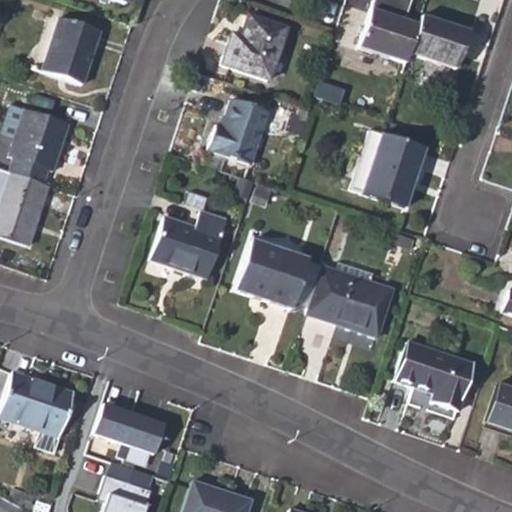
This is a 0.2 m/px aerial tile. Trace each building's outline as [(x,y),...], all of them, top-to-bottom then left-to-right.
[(356,49),(402,65),(406,56),(415,28),(403,24),(410,0),(409,0),(371,0),(368,12),(356,49)] [(218,67),(266,82),(283,30),(245,18),(239,39),(229,35),(218,67)] [(467,34),(419,18),(415,28),(406,56),(454,72),(467,34)] [(40,72),(80,85),(97,32),(56,19),(40,72)] [(206,151),(248,165),(265,113),(230,101),(220,129),(214,126),(206,151)] [(12,160),(7,173),(40,185),(46,171),(50,172),(66,126),(22,111),(6,158),(12,160)] [(347,191),(396,207),(405,180),(410,182),(420,150),(367,133),(347,191)] [(0,238),(25,247),(46,187),(40,185),(7,173),(5,173),(0,187),(0,238)] [(396,207),(401,209),(410,182),(405,180),(396,207)] [(148,262),(204,280),(223,222),(199,213),(194,229),(162,219),(148,262)] [(232,293),(289,311),(305,261),(249,242),(232,293)] [(371,275),(336,264),(333,272),(331,280),(366,292),(369,283),(371,275)] [(333,272),(319,267),(303,316),(374,339),(390,291),(369,283),(366,292),(331,280),(333,272)] [(500,312),(511,316),(511,288),(511,292),(506,291),(500,312)] [(428,405),(456,413),(472,365),(405,343),(393,381),(431,395),(428,405)] [(9,375),(0,401),(0,419),(35,432),(30,448),(48,454),(69,396),(9,375)] [(483,423),(511,432),(511,390),(495,385),(483,423)] [(130,417),(99,407),(89,437),(119,447),(130,417)] [(160,427),(130,417),(119,447),(150,457),(160,427)] [(141,511),(148,493),(102,477),(96,494),(104,497),(101,505),(98,511),(141,511)] [(179,511),(243,511),(247,503),(189,484),(179,511)] [(10,489),(6,501),(25,511),(27,511),(32,499),(10,489)] [(104,497),(96,494),(93,502),(101,505),(104,497)] [(35,503),(32,511),(47,511),(49,508),(35,503)]
